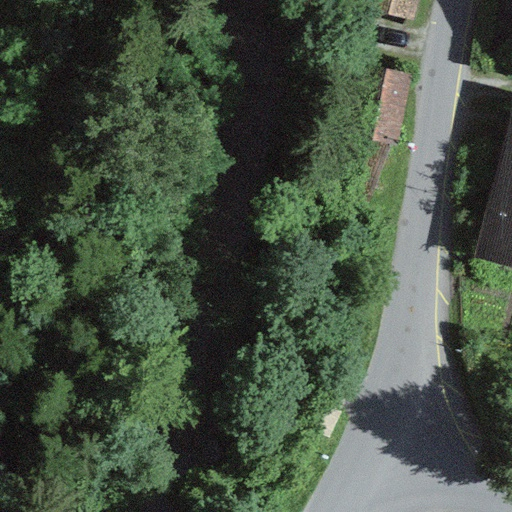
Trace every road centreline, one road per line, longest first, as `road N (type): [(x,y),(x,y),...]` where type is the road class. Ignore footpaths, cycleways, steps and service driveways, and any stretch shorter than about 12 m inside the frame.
road 1 (unclassified): [(369,440),(413,290),(457,0)]
road 2 (residential): [(507,511),(369,440)]
